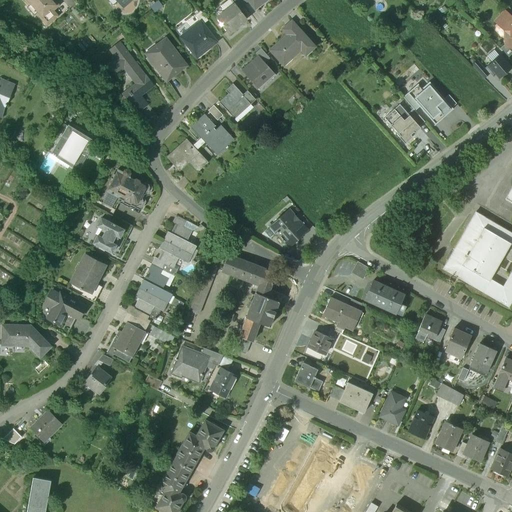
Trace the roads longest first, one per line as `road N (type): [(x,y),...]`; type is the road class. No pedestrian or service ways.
road 1 (residential): [(0,424),(75,373),(173,190)]
road 2 (residential): [(267,388),(511,498)]
road 3 (residential): [(294,0),(166,124),(152,154)]
road 4 (residential): [(346,237),(511,108)]
road 5 (residential): [(346,237),(511,342)]
road 6 (residential): [(173,190),(235,239),(312,276)]
road 7 (residential): [(203,511),(267,388)]
road 8 (residential): [(267,388),(312,276)]
